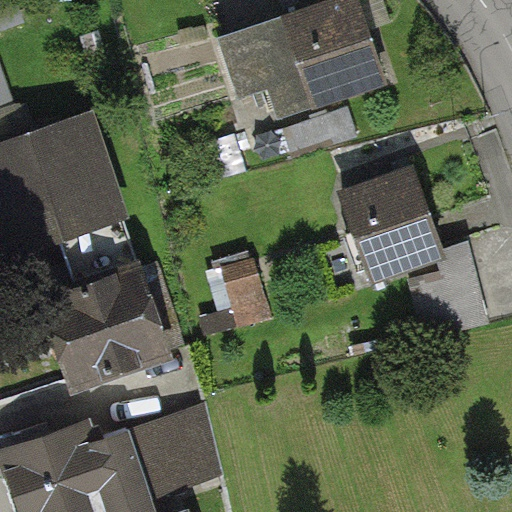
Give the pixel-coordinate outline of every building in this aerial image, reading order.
[(357,0),(354,0),(227,42),(244,94),(275,84),(283,109),(383,76),(357,0)] [(80,285),(45,297),(75,386),(167,354),(86,118),(0,147),(0,231),(7,253),(62,234),(80,285)] [(413,173),(345,198),(372,274),(441,249),(413,173)] [(470,242),(441,249),(446,275),(414,283),(428,338),(490,323),(470,242)] [(491,382),(481,343),(432,355),(442,394),(491,382)] [(103,420),(0,454),(19,511),(101,511),(112,508),(113,511),(192,511),(185,491),(224,478),(198,400),(107,431),(103,420)]
